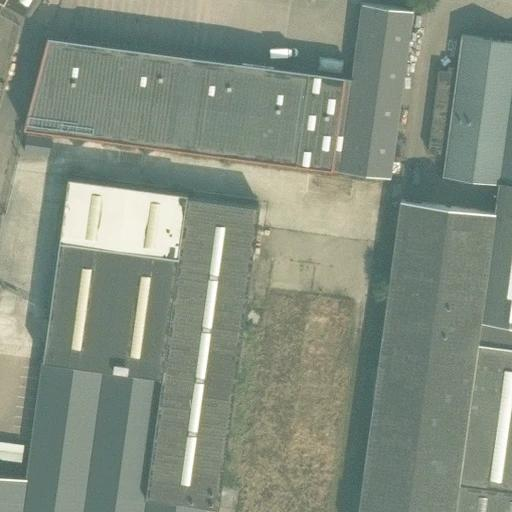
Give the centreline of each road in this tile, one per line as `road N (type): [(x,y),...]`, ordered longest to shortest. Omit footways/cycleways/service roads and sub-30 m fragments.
road 1 (unknown): [(443,0),(422,74),(411,165),(429,191),(477,199)]
road 2 (unknown): [(209,0),(239,26),(262,32),(302,31),(336,18),(353,0)]
